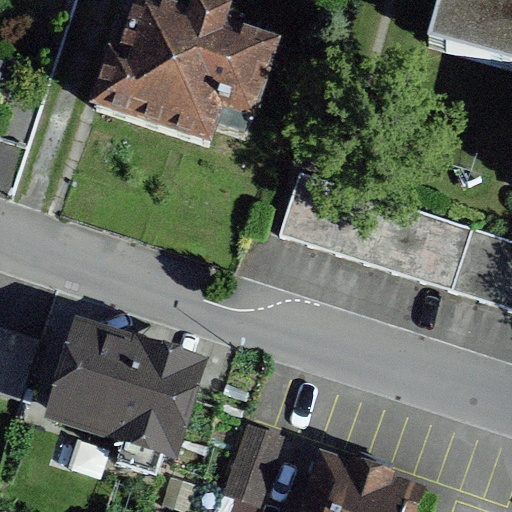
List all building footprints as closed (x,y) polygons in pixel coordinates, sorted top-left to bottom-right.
[(295,0),(257,0),(292,11),(295,0)] [(511,0),(463,0),(446,71),(511,90),(511,0)] [(197,40),(150,25),(131,83),(119,79),(104,125),(227,166),(236,137),(270,148),(297,66),(247,49),(250,38),(203,22),(197,40)] [(511,246),(302,177),(283,239),(419,283),(511,313),(511,246)] [(35,347),(0,334),(0,398),(16,403),(35,347)] [(192,375),(86,343),(58,417),(171,452),(192,375)] [(249,421),(231,497),(274,507),(292,432),(249,421)] [(417,511),(423,494),(320,459),(302,511),(417,511)]
